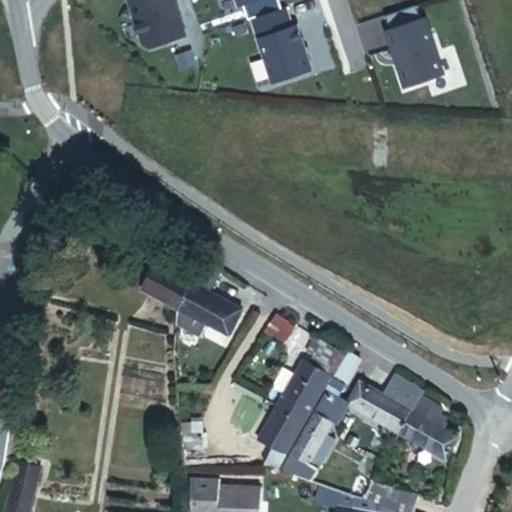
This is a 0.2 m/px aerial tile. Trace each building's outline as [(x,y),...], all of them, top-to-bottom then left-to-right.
[(127,0),(142,45),(149,49),(185,37),(172,0),(127,0)] [(242,5),(248,21),(281,10),(278,0),(236,0),(238,7),(242,5)] [(444,76),(425,20),(421,21),(416,7),(385,17),(389,32),(385,33),(404,89),(444,76)] [(311,71),(297,28),(258,40),(273,84),(311,71)] [(181,71),(194,66),(189,53),(176,57),(181,71)] [(207,279),(223,288),(233,273),(217,263),(207,279)] [(188,308),(203,285),(172,267),(157,291),(188,308)] [(231,333),(246,309),(203,285),(188,308),(231,333)] [(276,312),(263,331),(282,344),(295,325),(276,312)] [(339,396),(361,360),(348,352),(291,452),(309,463),(327,433),(333,423),(337,426),(348,406),(350,403),(339,396)] [(261,463),(278,466),(330,374),(304,361),(257,440),(271,450),(261,463)] [(348,406),(398,435),(420,395),(422,391),(395,372),(383,391),(359,379),(347,401),(350,403),(348,406)] [(398,435),(445,461),(459,433),(446,425),(450,418),(439,413),(443,407),(420,395),(398,435)] [(16,437),(17,414),(13,415),(5,419),(0,423),(0,437),(0,438),(1,435),(2,433),(3,432),(5,431),(16,437)] [(0,470),(14,471),(16,437),(5,431),(3,432),(2,433),(1,435),(0,438),(0,437),(0,470)] [(191,450),(205,451),(205,433),(192,432),(191,450)] [(282,467),(310,482),(336,440),(327,433),(309,463),(291,452),(282,467)] [(365,500),(397,511),(412,511),(418,495),(373,479),(365,500)] [(10,511),(36,511),(42,488),(18,483),(10,511)] [(219,511),(260,511),(260,485),(219,486),(219,511)] [(336,511),(397,511),(365,500),(342,494),(336,511)]
